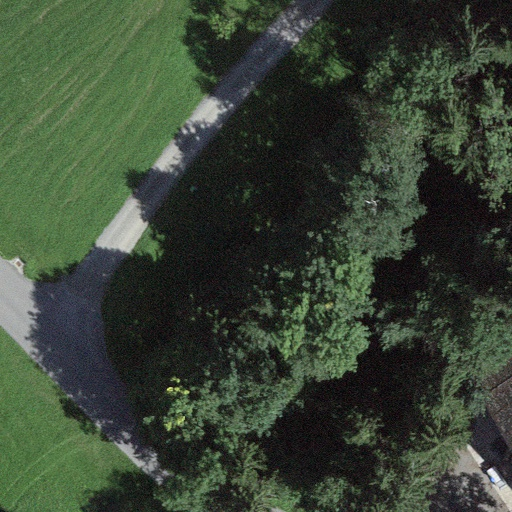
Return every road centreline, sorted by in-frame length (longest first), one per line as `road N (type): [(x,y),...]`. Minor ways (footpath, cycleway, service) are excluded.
road 1 (track): [(309,0),(167,167),(55,347)]
road 2 (unclassified): [(240,511),(0,290)]
